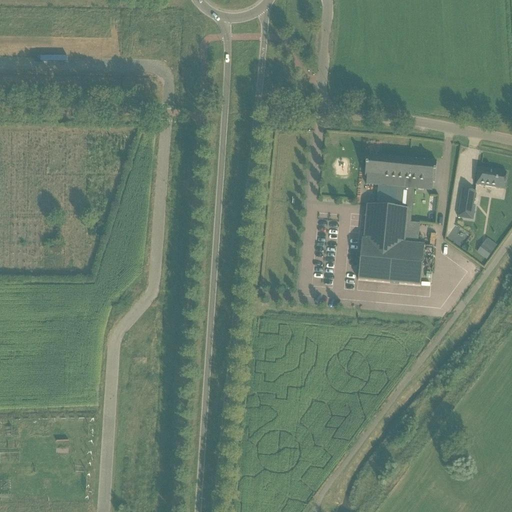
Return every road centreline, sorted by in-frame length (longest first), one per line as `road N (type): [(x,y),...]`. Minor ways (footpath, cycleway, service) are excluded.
road 1 (secondary): [(216,511),(264,6)]
road 2 (secondary): [(223,18),(197,511)]
road 3 (unclassified): [(167,112),(153,281),(115,339),(104,511)]
road 4 (unclassified): [(511,238),(313,511)]
road 5 (unclassified): [(511,142),(324,109),(324,0)]
road 6 (unclassified): [(167,112),(168,80),(149,65),(0,63)]
